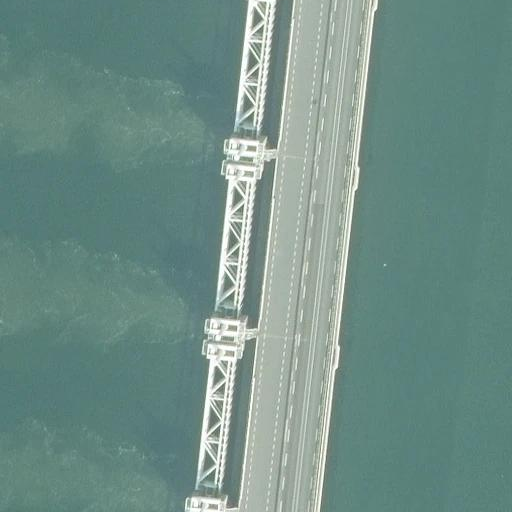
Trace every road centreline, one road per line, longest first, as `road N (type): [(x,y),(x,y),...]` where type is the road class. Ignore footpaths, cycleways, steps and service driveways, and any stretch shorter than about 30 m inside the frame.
road 1 (unclassified): [(254,511),(310,0)]
road 2 (primary): [(293,511),(348,0)]
